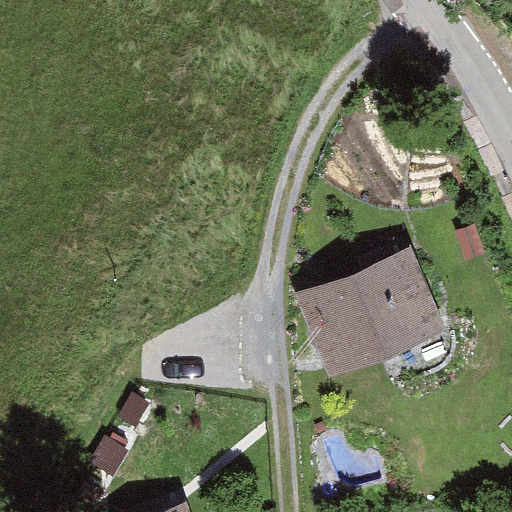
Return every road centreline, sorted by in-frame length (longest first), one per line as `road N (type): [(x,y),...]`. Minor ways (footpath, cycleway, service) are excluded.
road 1 (track): [(279,511),(261,331),(283,186),(331,87),(427,14)]
road 2 (unclassified): [(511,158),(417,0)]
